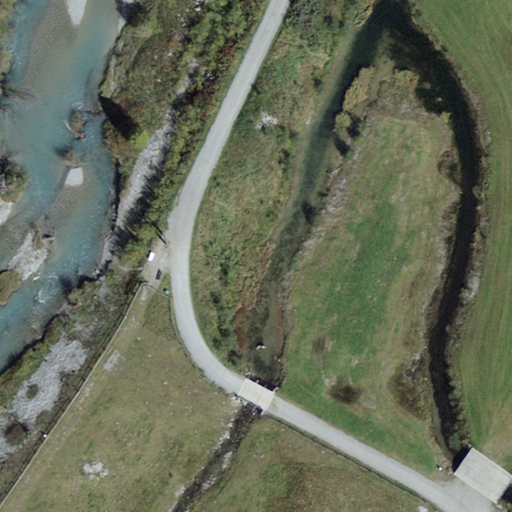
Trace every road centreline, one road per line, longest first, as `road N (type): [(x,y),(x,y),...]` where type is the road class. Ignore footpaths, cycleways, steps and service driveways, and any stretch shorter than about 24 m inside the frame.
road 1 (track): [(178,231),(184,320),(205,361),(459,511)]
road 2 (track): [(178,231),(110,359),(7,511)]
road 3 (track): [(274,0),(178,231)]
